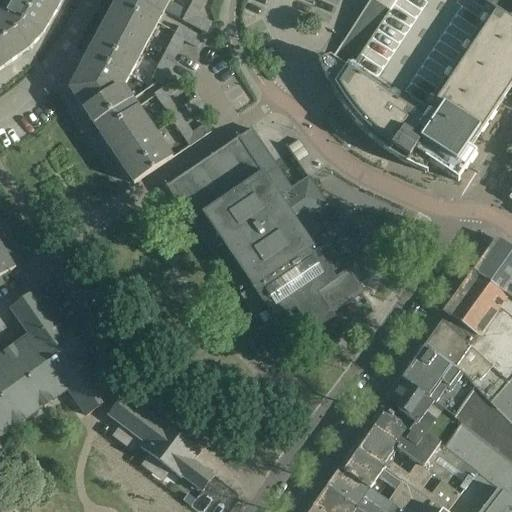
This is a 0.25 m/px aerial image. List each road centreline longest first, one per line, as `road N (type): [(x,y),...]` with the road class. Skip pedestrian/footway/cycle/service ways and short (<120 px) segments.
road 1 (residential): [(279,476),(143,360),(87,289),(76,258),(90,222),(275,97)]
road 2 (residential): [(279,476),(466,211)]
road 3 (residential): [(466,211),(432,206),(370,178),(275,97)]
road 4 (residential): [(0,109),(45,74),(89,0)]
